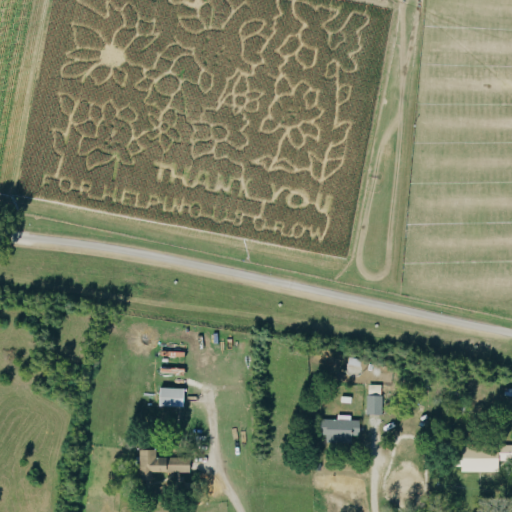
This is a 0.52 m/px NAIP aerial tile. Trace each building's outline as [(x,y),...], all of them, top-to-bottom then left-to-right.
[(186,388),(162,387),(161,406),(186,406),(186,388)] [(368,414),(382,414),(382,395),(368,395),(368,414)] [(323,418),(323,434),(328,434),(328,441),(362,441),(362,419),(352,419),(352,414),(339,414),(339,418),(323,418)] [(464,471),(501,471),(501,458),(511,457),(511,445),(463,446),(464,471)] [(192,471),(192,456),(159,457),(159,449),(142,449),(143,479),(155,479),(155,472),(192,471)]
